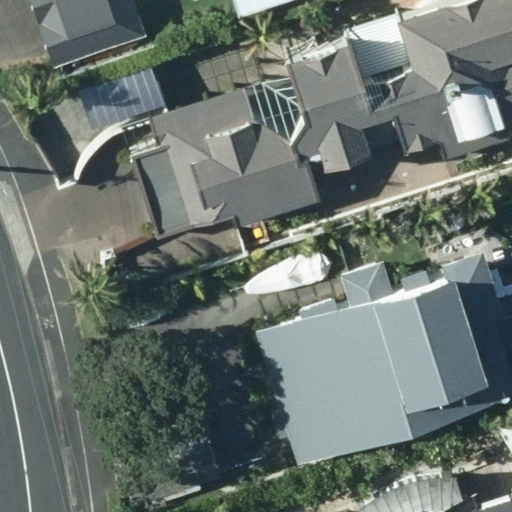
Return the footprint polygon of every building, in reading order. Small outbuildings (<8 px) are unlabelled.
[(143,26),(133,0),(32,0),(54,58),(143,26)] [(511,112),(511,0),(400,0),(397,1),(412,56),(372,67),(358,21),(291,41),(306,93),(292,125),(254,108),(240,78),(142,107),(151,137),(130,144),(153,224),(230,202),(234,216),(318,191),(305,147),(321,142),(326,155),(435,122),(443,148),(501,130),(497,117),(511,112)] [(292,445),(511,378),(511,370),(473,250),(253,317),(292,445)] [(137,501),(222,473),(199,401),(114,431),(137,501)] [(511,511),(511,469),(380,511),(511,511)]
